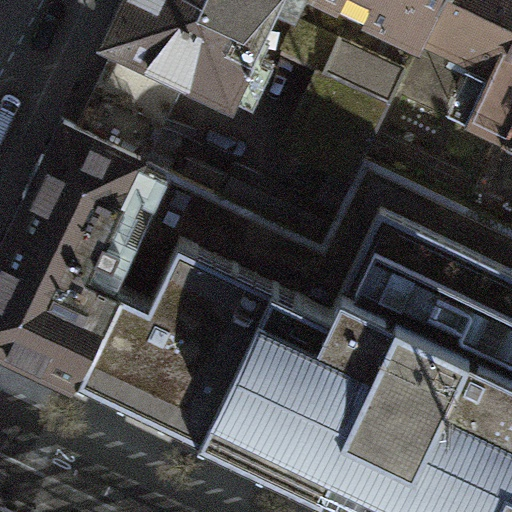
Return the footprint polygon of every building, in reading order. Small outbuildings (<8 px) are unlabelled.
[(248,44),(268,0),(115,0),(103,27),(246,97),(266,53),(248,44)] [(352,0),(423,34),(425,29),(438,0),(352,0)] [(468,108),(503,126),(511,107),(511,0),(438,0),(425,29),(490,60),(468,108)] [(318,67),(390,101),(408,66),(341,35),(338,40),(299,21),(285,51),(318,67)] [(169,91),(118,67),(94,119),(145,143),(169,91)] [(365,156),(390,101),(318,67),(283,142),(355,176),(365,156)] [(511,107),(503,126),(511,130),(511,107)] [(58,117),(0,240),(0,338),(74,373),(118,279),(171,169),(58,117)] [(324,242),(171,169),(118,279),(74,373),(195,430),(316,488),(329,461),(332,453),(353,462),(376,473),(371,484),(361,507),(371,511),(511,511),(511,225),(365,156),(355,176),(324,242)] [(316,488),(311,503),(330,511),(357,511),(361,507),(371,484),(376,473),(353,462),(332,453),(329,461),(316,488)]
